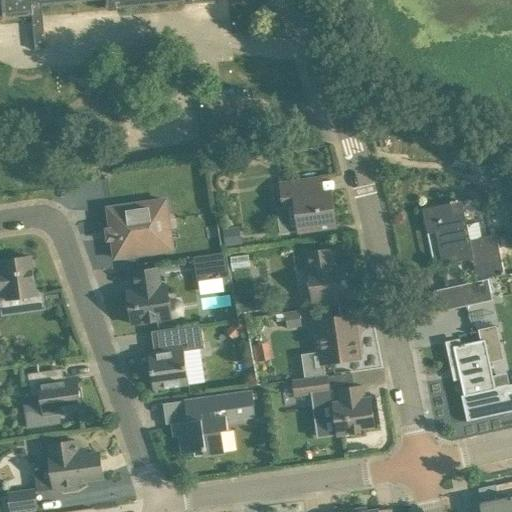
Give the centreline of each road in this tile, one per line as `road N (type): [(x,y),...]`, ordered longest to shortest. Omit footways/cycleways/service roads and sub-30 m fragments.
road 1 (residential): [(424,468),(351,143),(302,0)]
road 2 (residential): [(160,502),(59,229),(48,215),(0,221)]
road 3 (residential): [(160,502),(424,468)]
